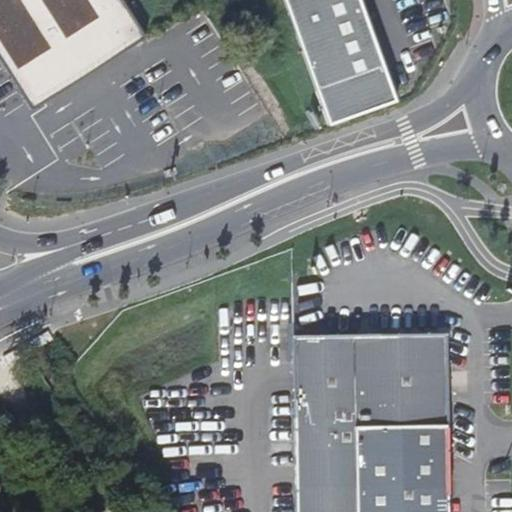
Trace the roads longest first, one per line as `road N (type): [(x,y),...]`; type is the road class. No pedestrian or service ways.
road 1 (secondary): [(5,297),(244,208)]
road 2 (secondary): [(244,208),(475,114)]
road 3 (residential): [(244,208),(79,231),(13,224),(0,215)]
road 4 (unknown): [(267,511),(237,388)]
